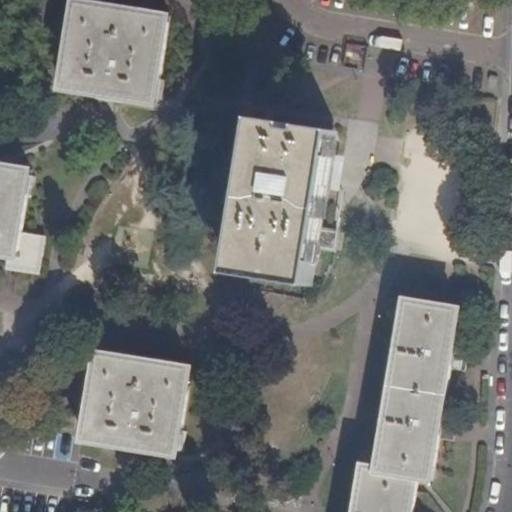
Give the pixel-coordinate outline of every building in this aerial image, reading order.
[(170,18),(131,12),(79,3),(65,89),(149,102),(156,103),(170,18)] [(263,127),(240,270),(273,275),(310,281),(333,139),(314,136),(263,127)] [(30,171),(0,166),(0,255),(10,257),(7,271),(41,277),(48,239),(21,234),(30,171)] [(385,459),(436,470),(441,438),(444,421),(453,367),(455,350),(462,311),(410,303),(394,405),(385,459)] [(455,350),(453,367),(462,369),(465,352),(455,350)] [(122,444),(150,448),(180,453),(183,437),(194,369),(128,358),(102,354),(101,360),(89,439),(122,444)] [(444,421),(441,438),(451,439),(454,423),(444,421)] [(414,511),(420,477),(435,480),(436,470),(385,459),(383,471),(368,469),(361,511),(414,511)]
